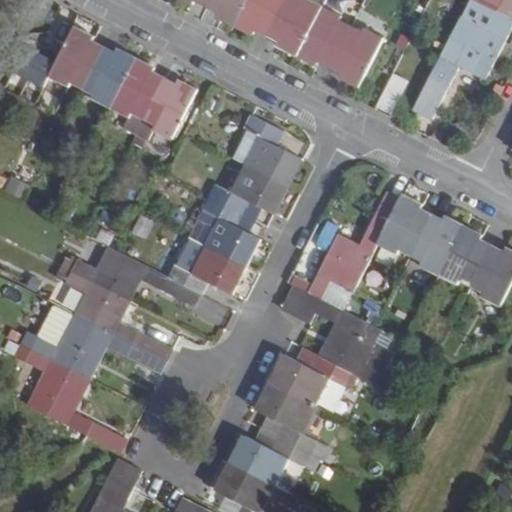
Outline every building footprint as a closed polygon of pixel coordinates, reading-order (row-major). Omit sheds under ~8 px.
[(222,16),(237,24),(248,0),(211,0),(209,5),(225,13),(222,16)] [(248,0),(237,24),(251,31),(254,27),(270,35),(288,1),(286,0),(248,0)] [(307,0),(302,0),(299,6),(288,1),(270,35),(284,42),(282,47),(298,55),(323,8),(307,0)] [(511,0),(473,0),(497,12),(510,18),(511,14),(511,0)] [(469,69),(481,75),(510,18),(497,12),(478,3),(469,21),(468,20),(420,111),(433,119),(463,60),(472,64),(469,69)] [(314,59),(330,68),(349,32),(336,25),(341,17),(323,8),(298,55),(312,63),(314,59)] [(70,87),(75,78),(86,84),(105,48),(90,40),(92,36),(78,29),(52,78),(70,87)] [(360,37),(349,32),(330,68),(347,76),(345,79),(359,87),(383,38),(365,29),(360,37)] [(121,56),(105,48),(86,84),(81,93),(111,108),(136,60),(122,53),(121,56)] [(150,73),(153,67),(136,60),(111,108),(132,118),(136,109),(147,115),(165,80),(150,73)] [(392,115),(405,79),(389,73),(376,109),(392,115)] [(183,83),(180,88),(165,80),(147,115),(159,121),(154,130),(172,139),(198,91),(183,83)] [(248,132),(262,139),(248,165),(287,185),(301,159),(278,147),(285,135),(251,118),(245,131),(248,132)] [(248,165),(262,139),(248,132),(234,158),(248,165)] [(273,213),(287,185),(248,165),(234,193),(217,184),(211,197),(245,214),(251,201),(264,209),(273,213)] [(354,292),(379,244),(402,200),(389,192),(357,252),(351,249),(354,243),(340,236),(310,293),(325,301),(334,282),(354,292)] [(404,195),(402,200),(379,244),(397,254),(401,245),(414,252),(432,215),(415,207),(417,202),(404,195)] [(238,228),(245,214),(211,197),(203,211),(221,220),(208,245),(247,265),(260,240),(251,235),(238,228)] [(264,209),(251,201),(245,214),(258,221),(264,209)] [(208,245),(221,220),(203,211),(190,236),(208,245)] [(245,214),(238,228),(251,235),(258,221),(245,214)] [(422,266),(439,275),(464,226),(451,219),(448,223),(432,215),(414,252),(425,257),(422,266)] [(477,233),(464,226),(439,275),(458,285),(462,276),(475,282),(493,247),(476,237),(477,233)] [(177,264),(170,277),(204,295),(210,281),(232,293),(247,265),(208,245),(193,273),(177,264)] [(79,262),(68,257),(64,265),(133,300),(139,288),(135,285),(139,276),(198,307),(204,295),(170,277),(118,250),(111,247),(99,269),(80,259),(79,262)] [(511,250),(510,250),(507,254),(493,247),(475,282),(484,287),(480,296),(500,307),(511,282),(511,250)] [(130,305),(133,300),(64,265),(60,274),(69,279),(87,291),(76,314),(169,361),(175,348),(152,336),(117,318),(120,311),(125,314),(130,305)] [(87,291),(69,279),(56,304),(57,304),(76,314),(87,291)] [(354,292),(334,282),(325,301),(345,311),(354,292)] [(296,285),(283,309),(298,316),(310,293),(296,285)] [(314,324),(320,313),(337,321),(343,325),(332,346),(326,342),(319,356),(358,375),(378,385),(385,372),(365,362),(381,330),(376,327),(345,311),(325,301),(310,293),(298,316),(314,324)] [(203,298),(198,313),(223,322),(229,307),(203,298)] [(57,304),(56,304),(41,336),(60,346),(76,314),(57,304)] [(135,319),(138,309),(130,305),(125,314),(135,319)] [(152,336),(156,330),(135,319),(125,314),(120,311),(117,318),(152,336)] [(104,343),(163,373),(169,361),(76,314),(60,346),(41,336),(31,331),(24,344),(93,378),(99,366),(94,362),(104,343)] [(332,346),(343,325),(337,321),(326,342),(332,346)] [(46,372),(29,404),(87,434),(122,451),(128,440),(70,410),(80,389),(85,392),(93,378),(24,344),(17,357),(46,372)] [(312,368),(319,356),(303,348),(296,361),(312,368)] [(296,361),(287,356),(273,382),(318,405),(319,403),(331,379),(348,387),(352,390),(358,375),(319,356),(312,368),(296,361)] [(336,411),(348,387),(331,379),(319,403),(336,411)] [(304,433),(318,405),(273,382),(259,410),(270,415),(284,423),(278,435),(311,452),(322,457),(328,445),(318,440),(304,433)] [(284,423),(270,415),(263,428),(278,435),(284,423)] [(271,449),(278,435),(263,428),(256,442),(271,449)] [(322,457),(311,452),(278,435),(271,449),(256,442),(246,437),(232,463),(276,486),(290,459),(304,466),(315,471),(322,457)] [(263,511),(276,486),(232,463),(217,490),(226,495),(243,504),(238,511),(263,511)] [(135,511),(125,507),(140,476),(119,465),(117,464),(93,511),(135,511)] [(276,486),(263,511),(292,511),(300,498),(276,486)] [(226,511),(238,511),(243,504),(226,495),(219,508),(226,511)] [(212,511),(184,499),(177,511),(212,511)]
